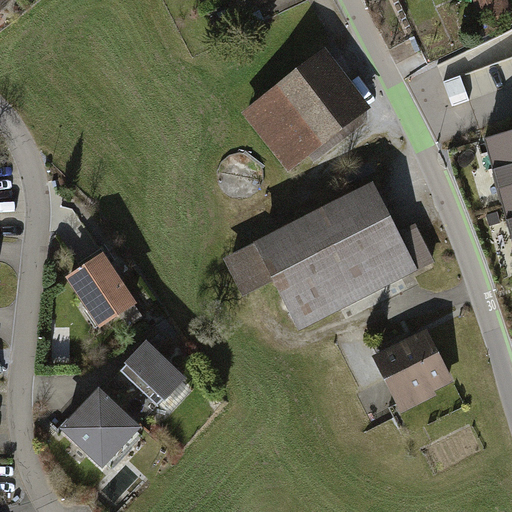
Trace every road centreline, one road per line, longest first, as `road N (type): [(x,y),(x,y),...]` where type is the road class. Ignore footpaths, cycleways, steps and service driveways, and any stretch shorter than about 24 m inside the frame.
road 1 (unclassified): [(511,387),(440,180),(351,0)]
road 2 (residential): [(0,115),(32,164),(39,214),(22,423),(54,511)]
